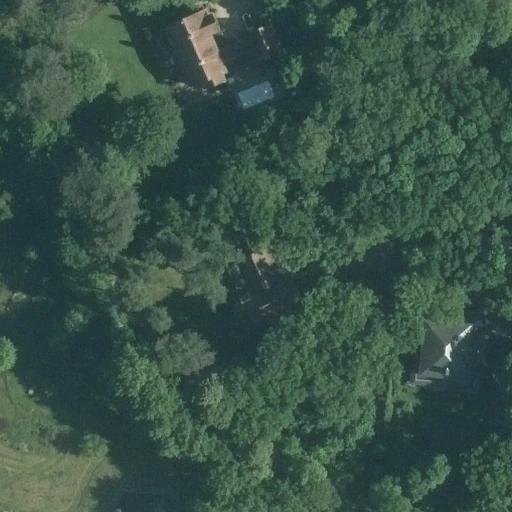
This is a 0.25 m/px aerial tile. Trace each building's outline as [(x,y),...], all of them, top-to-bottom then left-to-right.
[(181,70),(183,75),(182,77),(185,84),(187,84),(189,88),(199,84),(202,91),(225,80),(222,74),(253,62),(255,66),(260,64),(265,76),(269,74),(264,62),(285,54),(272,22),(241,35),(243,39),(217,50),(210,35),(219,31),(213,14),(208,16),(205,8),(162,27),(173,52),(171,53),(179,71),(181,70)] [(289,53),(303,67),(328,42),(314,28),(289,53)] [(242,222),(230,228),(236,240),(248,234),(242,222)] [(268,288),(254,257),(232,266),(245,297),(225,306),(237,335),(293,312),(280,282),(268,288)] [(414,349),(413,362),(423,363),(422,372),(443,374),(442,382),(470,385),(472,364),(483,365),(486,338),(466,336),(466,328),(427,324),(424,350),(414,349)]
